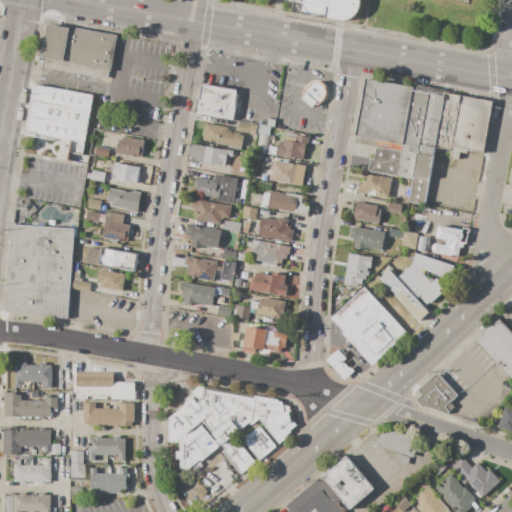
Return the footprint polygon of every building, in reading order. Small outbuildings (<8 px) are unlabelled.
[(292,13),(294,1),(288,0),(360,0),(360,4),(359,11),(354,16),(349,19),(344,21),(339,21),(292,13)] [(116,35),(110,71),(61,63),(62,61),(42,58),(47,25),(70,29),(70,27),(116,35)] [(365,79),(413,87),(413,91),(403,145),(355,136),(365,79)] [(311,109),(300,99),(304,95),(303,93),(304,90),(305,88),(309,84),(313,82),(319,82),(321,81),(326,86),(326,89),(326,93),(325,98),(322,101),(319,106),(316,106),(314,105),(311,109)] [(93,96),(82,155),(69,153),(72,141),(24,133),(32,85),(93,96)] [(201,85),(237,91),(236,95),(238,95),(233,121),(194,114),(198,88),(200,89),(201,85)] [(413,91),(429,94),(413,180),(397,177),(402,151),(403,145),(413,91)] [(451,150),(435,147),(444,96),(445,93),(461,96),(451,150)] [(429,94),(444,96),(435,147),(424,205),(409,202),(413,180),(429,94)] [(461,96),(492,101),(482,153),(468,150),(468,153),(460,152),(458,159),(450,157),(451,150),(461,96)] [(236,131),(238,122),(257,126),(256,135),(236,131)] [(202,140),(205,124),(228,128),(228,131),(244,134),(242,147),(202,140)] [(269,136),(257,133),(259,125),(270,127),(269,136)] [(257,133),(269,136),(271,136),(267,155),(254,152),(257,133)] [(279,143),(283,143),(283,140),(295,142),(296,135),(310,138),(308,146),(305,145),(303,160),(277,156),(279,143)] [(144,141),(141,157),(139,157),(116,153),(118,140),(122,141),(123,137),(144,141)] [(234,151),(233,157),(227,156),(225,167),(193,161),(194,158),(187,157),(189,144),(223,150),(223,149),(234,151)] [(109,148),(108,157),(95,155),(96,146),(109,148)] [(402,151),(397,177),(368,172),(371,159),(374,160),(377,147),(402,151)] [(293,184),(269,180),(273,161),(296,165),(293,184)] [(140,168),(137,184),(132,183),(115,179),(115,177),(112,176),(114,162),(119,163),(119,164),(140,168)] [(306,166),(302,187),(293,185),(293,184),(296,165),(296,164),(306,166)] [(198,170),(210,172),(209,178),(197,175),(198,170)] [(92,171),(105,173),(103,182),(90,180),(90,179),(92,171)] [(237,179),(234,197),(233,204),(217,201),(217,198),(193,194),(196,178),(214,181),(215,175),(237,179)] [(392,179),(388,198),(371,195),(372,195),(357,192),(359,185),(361,185),(362,181),(366,181),(367,175),(376,177),(376,176),(392,179)] [(110,189),(132,193),(132,191),(141,193),(137,213),(130,212),(130,210),(110,206),(111,203),(107,202),(110,189)] [(308,216),(267,209),(267,208),(245,204),(247,193),(263,195),(264,192),(270,193),(270,192),(286,194),(286,193),(302,196),(301,203),(310,205),(308,216)] [(234,197),(241,198),(240,205),(233,204),(234,197)] [(88,199),(102,201),(100,211),(86,208),(88,199)] [(231,206),(229,219),(223,218),(223,220),(221,219),(220,225),(195,220),(196,213),(194,213),(194,208),(190,207),(192,199),(231,206)] [(356,202),(377,206),(377,209),(381,210),(378,223),(353,219),(356,202)] [(387,211),(389,202),(402,205),(400,214),(387,211)] [(257,209),(255,221),(242,218),(244,207),(257,209)] [(87,211),(100,214),(98,223),(86,220),(87,211)] [(130,225),(127,242),(124,241),(124,242),(101,238),(106,213),(110,213),(110,212),(124,215),(122,224),(130,225)] [(291,241),(258,236),(259,230),(257,229),(258,223),(260,223),(261,218),(277,221),(277,217),(288,219),(287,226),(290,226),(290,230),(293,230),(291,241)] [(224,221),(241,224),(239,232),(223,229),(224,221)] [(256,222),(255,235),(248,234),(249,221),(256,222)] [(74,229),(67,318),(5,313),(12,224),(74,229)] [(221,230),(220,236),(222,236),(220,249),(202,246),(201,248),(191,246),(192,240),(189,240),(189,236),(185,235),(187,224),(196,226),(196,227),(204,228),(204,227),(221,230)] [(385,232),(381,251),(365,247),(364,250),(354,248),(355,243),(352,242),(353,238),(349,237),(351,226),(385,232)] [(438,226),(462,230),(462,234),(463,234),(462,239),(461,239),(460,242),(446,240),(435,238),(438,226)] [(391,229),(404,231),(402,239),(389,236),(391,229)] [(404,231),(417,234),(415,249),(401,247),(402,239),(404,231)] [(290,247),(289,254),(287,254),(286,259),(283,259),(282,265),(253,260),(255,249),(250,249),(252,240),(290,247)] [(446,240),(460,242),(463,243),(463,247),(460,247),(458,257),(433,253),(431,249),(432,245),(434,244),(445,246),(446,240)] [(100,247),(138,254),(135,272),(97,265),(100,247)] [(236,252),(235,261),(222,259),(224,247),(227,248),(227,250),(236,252)] [(237,253),(245,254),(244,261),(236,261),(237,253)] [(349,253),(373,258),(371,268),(368,268),(367,271),(369,272),(368,276),(366,276),(365,280),(362,279),(361,285),(358,284),(357,287),(343,284),(349,253)] [(411,265),(416,253),(454,266),(450,280),(444,278),(439,276),(424,270),(411,265)] [(217,262),(216,267),(222,268),(222,272),(215,271),(213,282),(185,277),(188,265),(184,265),(186,257),(193,258),(193,259),(201,260),(201,259),(217,262)] [(222,268),(224,260),(235,262),(232,282),(220,279),(222,272),(222,268)] [(398,277),(411,265),(424,270),(421,272),(428,280),(430,278),(433,281),(439,276),(444,278),(451,285),(430,304),(429,303),(426,305),(419,296),(417,298),(398,277)] [(99,270),(123,274),(123,275),(125,275),(122,292),(100,288),(100,284),(96,283),(99,270)] [(389,270),(428,313),(419,321),(380,278),(389,270)] [(73,280),(74,273),(80,274),(79,279),(82,279),(82,282),(73,280)] [(249,290),(251,278),(254,278),(255,273),(264,274),(264,275),(273,276),(274,274),(285,276),(284,285),(287,286),(285,297),(249,290)] [(89,292),(71,289),(73,280),(82,282),(91,283),(89,292)] [(215,288),(212,306),(196,303),(195,305),(182,303),(184,292),(180,291),(182,282),(215,288)] [(364,287),(406,333),(371,365),(365,359),(348,339),(342,333),(343,332),(330,317),(364,287)] [(222,288),(230,289),(229,297),(220,295),(222,288)] [(286,302),(282,319),(256,314),(257,310),(258,303),(259,301),(263,302),(263,298),(286,302)] [(258,303),(257,310),(250,309),(250,308),(249,308),(250,302),(258,303)] [(219,306),(230,308),(229,317),(217,315),(219,306)] [(250,308),(250,309),(248,320),(237,318),(239,306),(249,308),(250,308)] [(474,340),(498,318),(511,333),(511,378),(511,379),(474,340)] [(247,326),(288,334),(285,347),(282,347),(281,352),(256,348),(255,352),(243,350),(244,346),(243,346),(247,326)] [(348,339),(365,359),(343,379),(342,378),(326,359),(348,339)] [(33,382),(21,382),(21,388),(15,388),(15,365),(20,365),(20,363),(27,363),(27,365),(32,365),(32,366),(33,366),(33,382)] [(33,366),(40,366),(40,364),(45,364),(45,366),(51,366),(51,388),(45,388),(45,382),(33,382),(33,366)] [(74,371),(112,371),(116,382),(115,385),(112,388),(112,396),(107,396),(107,399),(92,399),(92,397),(87,397),(87,399),(76,399),(76,393),(74,393),(74,371)] [(437,373),(457,395),(445,407),(449,412),(447,414),(422,407),(416,400),(422,395),(418,391),(437,373)] [(112,388),(115,385),(116,382),(134,382),(134,400),(112,400),(112,396),(112,388)] [(184,405),(183,404),(186,402),(184,400),(193,393),(191,392),(198,387),(204,388),(205,390),(254,399),(255,396),(278,400),(278,402),(282,402),(283,405),(289,406),(290,413),(289,413),(291,423),(294,422),(297,425),(290,431),(292,432),(287,436),(289,436),(279,444),(259,419),(251,426),(249,423),(226,442),(228,443),(235,438),(255,463),(241,475),(223,452),(225,450),(221,444),(219,446),(219,447),(201,462),(200,460),(180,475),(180,460),(176,460),(176,452),(180,452),(180,443),(169,443),(168,418),(184,405)] [(4,393),(16,393),(16,395),(21,395),(21,401),(45,401),(45,395),(50,395),(50,398),(57,398),(57,410),(56,410),(56,412),(52,412),(52,410),(51,410),(51,413),(52,413),(52,417),(50,417),(50,419),(34,419),(34,417),(31,417),(31,419),(27,419),(27,417),(25,417),(25,419),(21,419),(21,417),(4,417),(4,393)] [(83,403),(95,403),(95,409),(119,409),(119,404),(134,404),(134,421),(132,421),(132,426),(124,426),(125,424),(119,424),(119,428),(114,428),(114,425),(88,425),(83,422),(83,403)] [(511,431),(498,427),(504,407),(511,409),(511,431)] [(259,426),(276,447),(259,461),(242,440),(259,426)] [(3,427),(17,427),(17,430),(20,430),(20,428),(26,428),(26,430),(39,430),(39,428),(45,428),(45,430),(51,430),(51,444),(51,447),(50,447),(21,447),(21,452),(17,452),(17,455),(3,455),(3,427)] [(413,458),(382,448),(375,439),(387,429),(419,439),(413,458)] [(86,461),(86,448),(87,448),(87,438),(94,438),(94,436),(101,436),(100,438),(113,438),(113,436),(119,436),(119,439),(125,439),(125,461),(119,461),(119,456),(95,455),(95,461),(86,461)] [(60,444),(60,455),(50,455),(50,447),(51,447),(51,444),(60,444)] [(83,465),(71,465),(71,451),(83,451),(83,465)] [(397,454),(409,458),(407,466),(394,462),(397,454)] [(347,455),(375,489),(349,511),(321,477),(347,455)] [(482,497),(482,496),(479,499),(474,493),(477,491),(468,481),(465,477),(463,479),(452,466),(462,457),(471,468),(478,462),(486,472),(491,468),(501,481),(482,497)] [(51,460),(50,482),(45,482),(45,485),(38,484),(38,482),(26,482),(26,484),(19,484),(19,482),(14,482),(14,460),(21,460),(21,466),(44,466),(44,460),(51,460)] [(71,465),(83,465),(84,465),(84,481),(70,480),(71,465)] [(126,491),(120,491),(120,493),(90,493),(90,468),(96,468),(96,474),(117,474),(117,468),(126,469),(126,474),(129,474),(129,479),(126,479),(126,491)] [(475,499),(460,511),(454,511),(434,488),(450,474),(463,489),(465,487),(475,499)] [(319,478),(340,502),(337,504),(344,511),(290,511),(286,506),(319,478)] [(69,487),(84,487),(84,497),(69,497),(69,487)] [(450,511),(420,511),(416,507),(419,505),(414,499),(429,487),(450,511)] [(50,495),(50,511),(15,511),(15,495),(20,495),(20,493),(25,493),(25,495),(39,495),(39,493),(45,493),(45,495),(50,495)] [(15,495),(15,511),(5,511),(5,494),(15,494),(15,495)] [(401,511),(393,503),(403,495),(411,504),(401,511)]
